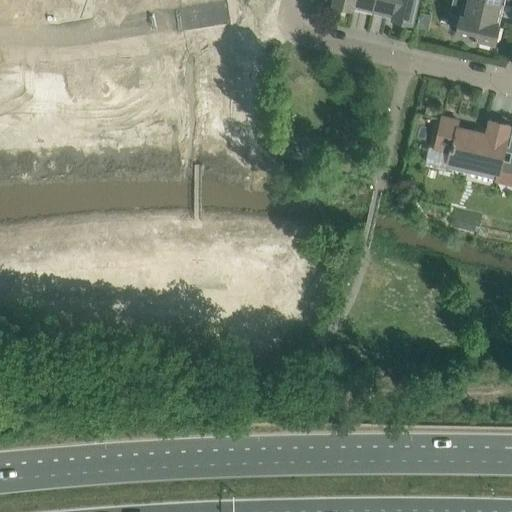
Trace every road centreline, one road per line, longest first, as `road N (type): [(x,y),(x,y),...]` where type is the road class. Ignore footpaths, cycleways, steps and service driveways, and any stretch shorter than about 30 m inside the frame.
road 1 (primary): [(505,461),(267,462),(0,480)]
road 2 (residential): [(509,83),(294,33),(291,0)]
road 3 (residential): [(0,36),(231,19)]
